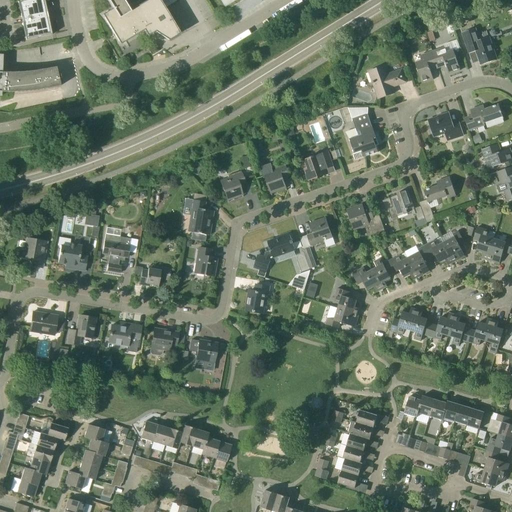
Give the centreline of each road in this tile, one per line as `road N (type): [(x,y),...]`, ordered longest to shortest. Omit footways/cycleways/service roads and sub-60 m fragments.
road 1 (residential): [(219,313),(239,223),(400,166),(409,149),(404,115),(416,103),(475,82),(511,88)]
road 2 (tertiary): [(0,190),(170,128),(385,0)]
road 3 (residential): [(0,384),(18,301),(31,293),(197,319),(219,313)]
road 4 (unclassified): [(128,78),(188,59),(288,0)]
